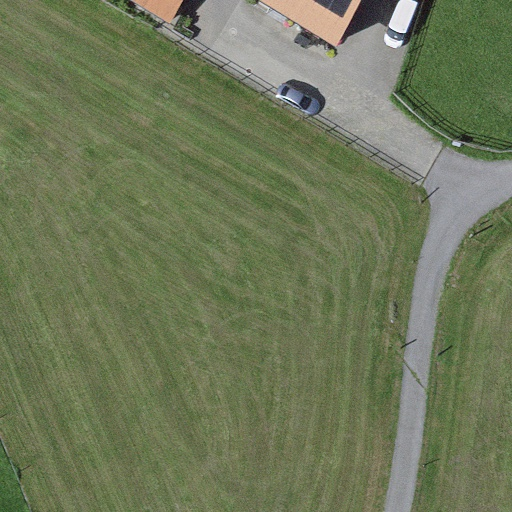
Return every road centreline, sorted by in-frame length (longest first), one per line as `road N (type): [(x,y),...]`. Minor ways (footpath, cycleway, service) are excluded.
road 1 (track): [(398,511),(438,260),(471,187),(511,178)]
road 2 (track): [(471,187),(216,15)]
